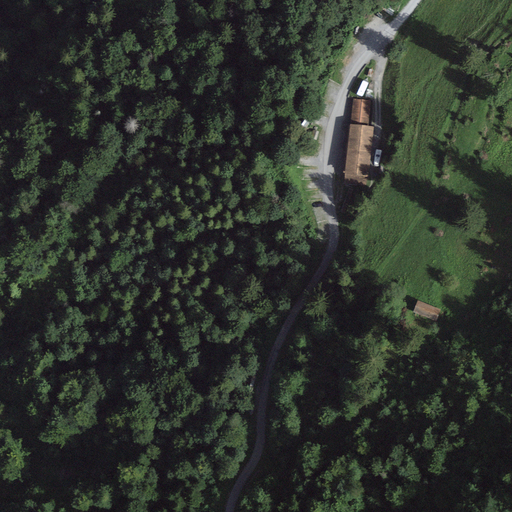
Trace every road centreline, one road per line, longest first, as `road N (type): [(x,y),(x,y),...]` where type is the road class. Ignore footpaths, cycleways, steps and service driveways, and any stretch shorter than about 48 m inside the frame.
road 1 (track): [(511,26),(467,79),(407,230),(335,334),(286,511)]
road 2 (unclassified): [(350,79),(330,148),(333,244),(272,356),(257,458),(229,511)]
